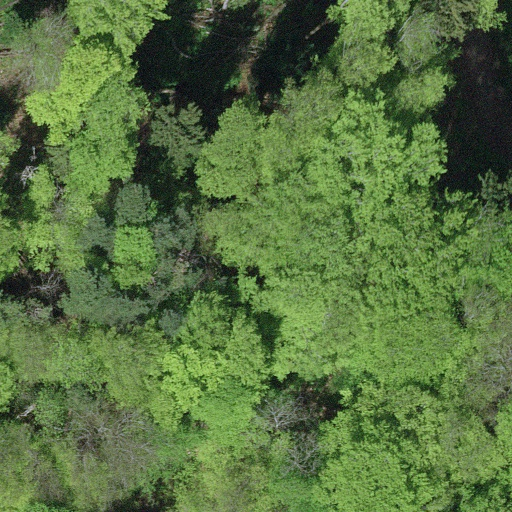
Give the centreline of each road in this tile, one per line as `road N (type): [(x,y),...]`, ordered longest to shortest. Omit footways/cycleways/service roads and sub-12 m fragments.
road 1 (track): [(92,511),(340,472),(425,448),(495,416),(511,397)]
road 2 (track): [(511,153),(486,83),(481,0)]
